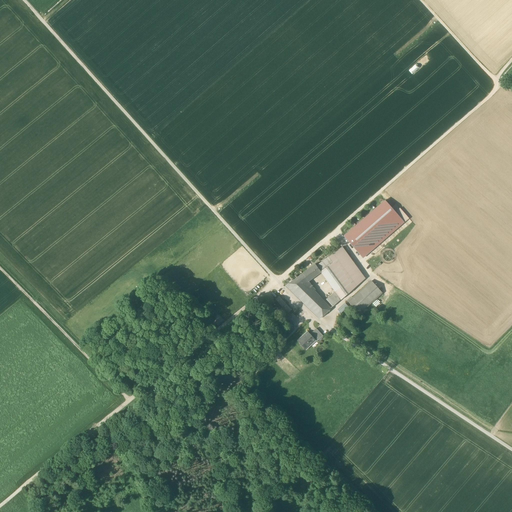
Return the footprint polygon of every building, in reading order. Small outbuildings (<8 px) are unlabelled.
[(385,201),(344,236),(362,258),(403,223),(385,201)] [(333,263),(321,272),(337,292),(327,299),(332,306),(364,279),(341,248),(328,257),(333,263)] [(333,263),(328,257),(317,266),(321,272),(333,263)] [(317,266),(315,265),(286,286),(319,319),(330,310),(311,289),(313,287),(308,282),(321,272),(317,266)] [(383,293),(371,280),(347,300),(359,314),(383,293)] [(275,299),(287,313),(291,310),(279,296),(275,299)] [(346,303),(338,309),(341,313),(349,307),(346,303)] [(308,330),(297,341),(306,351),(317,341),(318,342),(324,336),(316,328),(311,334),(308,330)]
